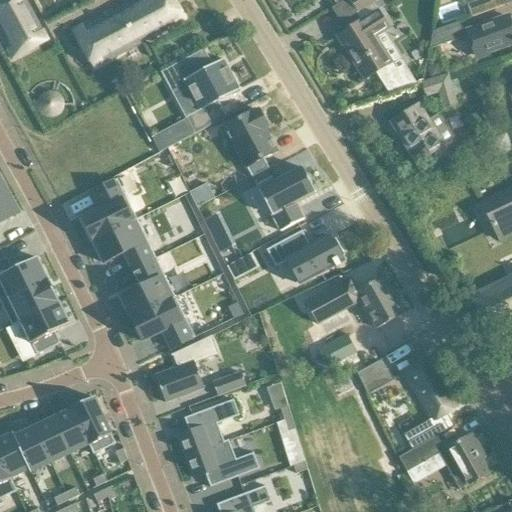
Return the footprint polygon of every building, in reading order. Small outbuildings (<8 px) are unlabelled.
[(25,0),(5,0),(0,3),(0,40),(11,60),(47,39),(25,0)] [(132,0),(115,10),(74,31),(94,69),(144,41),(143,40),(184,18),(172,0),(132,0)] [(350,0),(358,13),(379,0),(350,0)] [(477,0),(478,1),(467,5),(471,18),(503,6),(501,0),(477,0)] [(364,20),(337,36),(365,80),(376,73),(389,93),(417,84),(405,65),(389,76),(384,68),(392,63),(377,39),(390,31),(379,13),(365,21),(364,20)] [(476,56),(511,43),(511,27),(508,17),(467,32),(476,56)] [(430,50),(464,37),(459,23),(433,32),(430,50)] [(204,50),(161,73),(173,96),(188,88),(200,111),(199,111),(200,112),(201,111),(218,102),(238,91),(240,91),(239,89),(239,90),(223,61),(224,61),(223,60),(222,60),(222,61),(212,66),(204,50)] [(435,67),(428,69),(431,79),(442,76),(440,70),(435,67)] [(447,75),(423,83),(427,96),(438,93),(442,105),(455,101),(447,75)] [(464,152),(439,112),(428,118),(420,105),(391,123),(417,164),(424,159),(425,161),(428,159),(427,157),(431,155),(437,165),(446,159),(448,162),(464,152)] [(255,112),(225,128),(252,179),(270,169),(264,159),(277,152),(264,129),(268,127),(259,111),(256,113),(255,112)] [(153,137),(152,138),(160,153),(186,139),(180,128),(173,132),(170,128),(153,137)] [(272,177),(256,186),(281,232),(304,219),(296,204),(316,193),(302,168),(275,183),(272,177)] [(102,209),(82,219),(93,241),(137,220),(117,180),(94,191),(102,209)] [(511,188),(483,202),(488,215),(511,203),(511,188)] [(7,193),(0,196),(0,225),(19,215),(7,193)] [(137,220),(93,241),(104,264),(124,254),(133,270),(156,259),(137,220)] [(302,231),(266,250),(276,268),(288,261),(301,284),(335,266),(337,268),(341,266),(339,264),(344,261),(341,257),(344,256),(336,239),(333,241),(330,237),(311,247),(302,231)] [(6,258),(0,260),(0,302),(47,279),(36,257),(12,270),(6,258)] [(141,287),(120,297),(132,320),(176,298),(156,259),(133,270),(141,287)] [(350,279),(306,303),(317,324),(361,300),(377,329),(403,314),(382,277),(357,292),(350,279)] [(487,333),(511,321),(511,277),(471,297),(487,333)] [(47,279),(0,302),(12,327),(20,322),(59,303),(47,279)] [(176,298),(132,320),(143,342),(163,332),(172,350),(195,338),(176,298)] [(59,303),(20,322),(37,356),(61,344),(55,332),(70,325),(59,303)] [(238,304),(229,308),(234,319),(244,315),(238,304)] [(346,335),(318,351),(328,368),(356,352),(346,335)] [(178,368),(156,376),(166,403),(204,389),(195,363),(205,359),(217,355),(213,344),(211,338),(212,338),(212,336),(171,356),(172,357),(173,357),(178,368)] [(431,419),(405,434),(414,449),(454,427),(447,414),(457,408),(429,359),(405,372),(431,419)] [(381,361),(356,375),(362,385),(387,371),(381,361)] [(241,373),(213,383),(218,397),(246,386),(241,373)] [(94,398),(71,409),(72,410),(89,445),(94,455),(116,444),(94,398)] [(190,432),(178,437),(186,458),(225,443),(224,442),(218,425),(240,416),(234,400),(184,419),(190,432)] [(288,407),(280,409),(284,421),(292,419),(288,407)] [(72,410),(53,419),(70,455),(89,445),(72,410)] [(53,419),(34,428),(51,464),(70,455),(53,419)] [(292,419),(284,421),(288,432),(295,430),(292,419)] [(15,437),(14,437),(30,470),(29,470),(30,473),(51,464),(34,428),(15,437)] [(13,434),(0,440),(0,456),(11,479),(29,470),(30,470),(14,437),(15,437),(13,434)] [(436,437),(403,456),(410,470),(438,454),(451,478),(454,477),(461,489),(488,474),(475,450),(479,447),(472,434),(444,450),(436,437)] [(225,443),(186,458),(194,479),(205,475),(211,488),(260,470),(254,453),(236,460),(229,441),(224,442),(225,443)] [(123,450),(116,453),(120,464),(128,461),(123,450)] [(0,500),(17,492),(11,479),(0,456),(0,500)] [(305,462),(293,467),(296,474),(308,470),(305,462)] [(104,475),(93,480),(97,487),(108,482),(104,475)] [(219,511),(255,511),(254,509),(272,502),(266,486),(217,505),(219,511)] [(112,487),(104,490),(108,498),(110,501),(117,498),(112,487)] [(76,488),(65,493),(69,501),(79,496),(76,488)] [(104,490),(94,495),(97,503),(108,498),(104,490)] [(65,493),(54,499),(58,506),(69,501),(65,493)]
